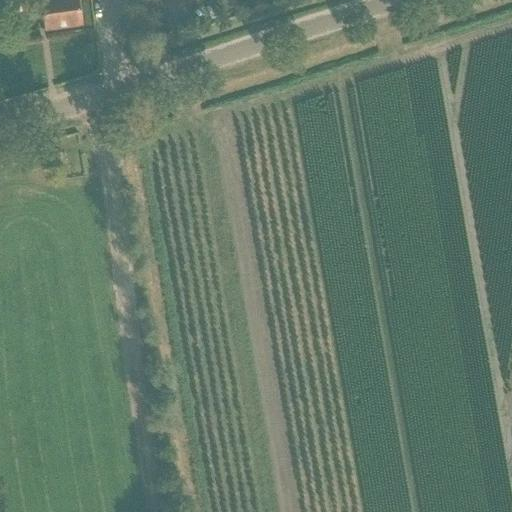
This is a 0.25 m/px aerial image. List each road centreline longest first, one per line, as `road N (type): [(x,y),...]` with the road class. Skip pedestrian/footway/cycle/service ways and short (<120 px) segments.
road 1 (tertiary): [(0,126),(282,51),(414,0)]
road 2 (track): [(105,98),(161,511)]
